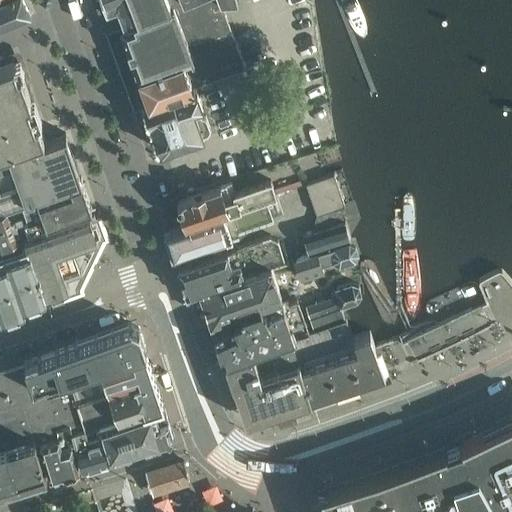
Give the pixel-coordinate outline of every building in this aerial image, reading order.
[(0,0),(0,24),(24,14),(25,14),(25,13),(24,12),(27,6),(28,5),(25,0),(0,0)] [(94,0),(105,30),(106,30),(107,32),(111,40),(110,41),(110,42),(111,41),(117,58),(116,59),(116,60),(117,59),(120,68),(120,70),(121,70),(125,79),(124,79),(124,81),(125,80),(126,83),(131,85),(135,98),(133,103),(134,106),(133,106),(134,108),(195,86),(246,67),(221,2),(238,1),(237,0),(94,0)] [(0,155),(46,140),(46,139),(45,139),(38,118),(35,120),(27,99),(31,98),(21,68),(17,69),(14,60),(13,58),(9,60),(6,54),(0,56),(0,155)] [(142,106),(148,123),(194,108),(202,105),(197,92),(175,100),(173,94),(142,106)] [(194,108),(148,123),(151,132),(152,132),(158,149),(161,151),(171,147),(192,139),(193,139),(203,135),(202,135),(203,135),(203,134),(208,132),(210,127),(206,116),(201,113),(197,115),(194,108)] [(0,208),(82,179),(66,133),(0,155),(0,208)] [(345,204),(334,173),(306,183),(317,214),(345,204)] [(82,179),(0,208),(0,244),(17,239),(15,233),(92,206),(82,179)] [(185,224),(211,215),(264,197),(275,193),(271,180),(235,192),(231,181),(181,198),(178,204),(185,224)] [(264,197),(211,215),(211,216),(186,225),(166,231),(175,256),(219,241),(230,237),(227,227),(231,226),(231,227),(270,213),(264,197)] [(0,312),(1,314),(25,306),(24,302),(45,294),(46,300),(78,289),(76,283),(77,283),(76,282),(82,270),(83,270),(83,269),(91,251),(92,250),(97,238),(98,237),(102,236),(94,212),(0,245),(0,312)] [(345,220),(303,233),(309,253),(351,239),(350,235),(345,220)] [(270,235),(253,241),(235,247),(235,246),(177,265),(187,293),(200,288),(271,265),(285,260),(278,239),(270,235)] [(294,258),(301,278),(324,270),(322,262),(334,258),(339,261),(355,257),(358,250),(355,243),(349,240),(294,258)] [(211,320),(243,310),(276,299),(282,297),(271,265),(200,288),(211,320)] [(346,318),(341,306),(357,300),(361,294),(359,285),(352,282),(336,287),(336,289),(331,291),(333,296),(306,305),(314,329),(346,318)] [(218,337),(227,359),(292,337),(308,331),(297,299),(290,301),(280,306),(276,299),(243,310),(245,314),(234,319),(236,325),(224,331),(217,334),(218,337)] [(346,318),(308,331),(292,337),(310,398),(385,374),(370,334),(353,339),(346,318)] [(26,361),(24,362),(32,383),(35,385),(145,348),(145,347),(146,346),(145,344),(140,342),(138,335),(140,330),(137,321),(75,343),(76,343),(38,357),(26,362),(26,361)] [(292,337),(227,359),(225,360),(233,383),(234,383),(262,415),(310,400),(310,398),(292,337)] [(24,362),(8,367),(14,384),(7,386),(10,393),(22,389),(25,397),(37,393),(49,429),(65,424),(69,423),(71,431),(84,427),(85,429),(97,425),(110,421),(163,403),(163,401),(162,402),(161,398),(161,397),(158,398),(144,355),(147,354),(145,348),(35,385),(32,383),(24,362)] [(8,367),(0,369),(0,492),(46,478),(33,435),(37,434),(49,429),(37,393),(25,397),(22,389),(10,393),(7,386),(14,384),(8,367)] [(173,434),(163,403),(110,421),(115,438),(131,433),(136,450),(169,440),(173,434)] [(325,486),(316,485),(322,491),(328,511),(505,511),(511,509),(511,413),(495,421),(495,423),(461,439),(462,442),(461,442),(464,448),(447,454),(446,450),(447,450),(445,445),(375,470),(325,486)] [(108,459),(136,450),(131,433),(115,438),(110,421),(97,425),(108,459)] [(49,429),(37,434),(50,477),(62,473),(79,468),(65,424),(49,429)] [(84,427),(71,431),(82,467),(108,459),(97,425),(85,429),(84,427)] [(192,484),(184,461),(146,473),(153,496),(192,484)]
